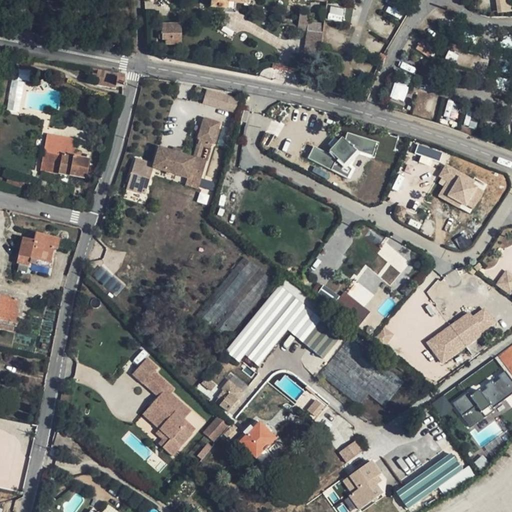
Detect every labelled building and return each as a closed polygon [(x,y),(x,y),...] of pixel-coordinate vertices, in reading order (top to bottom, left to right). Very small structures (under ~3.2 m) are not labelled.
[(511,12),(509,0),(490,0),(493,14),(511,12)] [(342,20),(343,8),(329,7),(328,19),(342,20)] [(324,24),(306,22),(302,59),(320,61),(324,24)] [(180,23),(160,25),(161,46),(180,46),(180,23)] [(12,79),(6,109),(17,111),(24,82),(12,79)] [(389,96),(403,102),(409,86),(395,81),(389,96)] [(123,83),(116,82),(115,90),(122,91),(123,83)] [(226,113),(229,101),(207,94),(203,105),(226,113)] [(235,115),(239,104),(229,101),(226,113),(235,115)] [(157,150),(152,167),(134,162),(126,191),(144,197),(152,170),(187,180),(189,174),(200,178),(204,163),(202,163),(206,148),(208,149),(210,144),(212,145),(218,124),(202,119),(196,140),(198,140),(196,145),(200,146),(196,161),(190,159),(179,156),(171,154),(157,150)] [(331,155),(330,156),(313,147),(307,159),(346,179),(351,170),(345,164),(356,152),(371,157),(372,157),(376,143),(347,134),(344,141),(341,138),(338,142),(331,149),(328,152),(331,155)] [(47,136),(44,153),(73,158),(76,141),(47,136)] [(328,146),(331,149),(338,142),(335,139),(328,146)] [(196,145),(194,144),(190,159),(196,161),(200,146),(196,145)] [(414,157),(438,163),(441,151),(417,144),(414,157)] [(208,149),(206,148),(202,163),(206,164),(211,149),(208,149)] [(370,159),(371,157),(356,152),(345,164),(351,170),(346,179),(349,180),(354,169),(351,166),(357,155),(370,159)] [(85,179),(89,161),(73,158),(44,153),(41,171),(85,179)] [(433,194),(471,214),(486,186),(448,166),(433,194)] [(200,178),(189,174),(187,180),(185,187),(197,190),(200,178)] [(23,182),(10,179),(8,187),(22,190),(23,182)] [(50,264),(53,249),(57,250),(59,240),(35,236),(34,238),(34,244),(29,243),(22,242),(17,267),(28,269),(30,261),(50,264)] [(496,284),(509,293),(511,288),(511,276),(505,271),(496,284)] [(279,284),(225,350),(238,361),(244,353),(257,364),(287,328),(322,357),(341,335),(279,284)] [(359,325),(370,312),(344,291),(333,304),(359,325)] [(15,301),(0,297),(0,321),(13,324),(15,313),(13,312),(15,301)] [(440,363),(497,326),(485,307),(472,316),(469,312),(425,341),(440,363)] [(148,358),(134,374),(145,383),(159,367),(148,358)] [(145,383),(160,396),(170,385),(155,371),(145,383)] [(467,392),(452,403),(461,416),(476,406),(484,418),(494,411),(492,409),(511,394),(511,380),(505,371),(498,376),(500,379),(494,383),(492,380),(485,385),(487,388),(481,393),(478,390),(470,396),(467,392)] [(238,385),(231,394),(240,400),(247,391),(238,385)] [(167,388),(160,396),(162,399),(154,408),(168,420),(160,429),(161,430),(172,440),(165,449),(173,456),(193,434),(185,426),(188,422),(185,419),(192,411),(167,388)] [(308,389),(296,405),(316,421),(328,405),(308,389)] [(231,394),(222,405),(231,412),(240,400),(231,394)] [(162,399),(160,396),(143,415),(160,429),(168,420),(154,408),(162,399)] [(444,396),(432,404),(441,416),(452,408),(444,396)] [(426,408),(417,414),(419,416),(428,410),(426,408)] [(216,442),(230,425),(219,416),(205,433),(216,442)] [(136,425),(148,432),(153,424),(140,417),(136,425)] [(236,441),(255,459),(264,449),(274,438),(255,421),(236,441)] [(185,426),(193,434),(197,430),(188,422),(185,426)] [(159,444),(165,449),(172,440),(161,430),(157,435),(162,440),(159,444)] [(340,454),(347,463),(363,452),(356,443),(340,454)] [(269,454),(264,449),(255,459),(260,464),(269,454)] [(397,493),(408,508),(461,469),(451,455),(397,493)] [(381,475),(371,462),(351,476),(360,489),(354,494),(350,496),(360,510),(382,495),(372,481),(381,475)] [(360,489),(351,476),(344,481),(354,494),(360,489)] [(348,497),(344,501),(352,511),(356,507),(348,497)]
